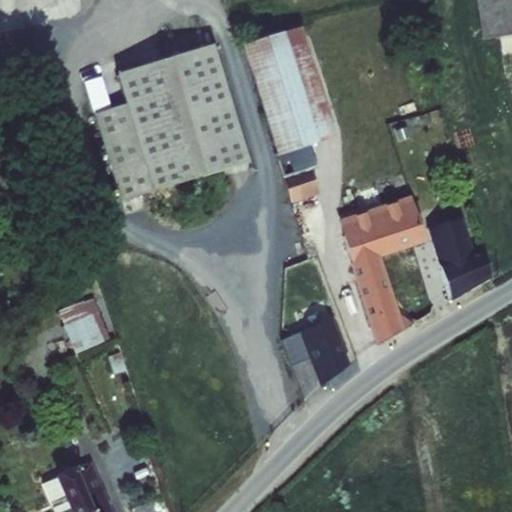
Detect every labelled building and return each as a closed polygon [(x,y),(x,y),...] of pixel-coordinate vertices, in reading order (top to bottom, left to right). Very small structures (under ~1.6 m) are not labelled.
[(296,152),(303,172),(322,165),(314,146),(324,143),(315,119),(342,109),(305,1),(250,20),(298,151),(296,152)] [(119,63),(130,90),(161,176),(255,141),(213,28),(119,63)] [(161,176),(130,90),(99,102),(130,187),(161,176)] [(403,182),(407,196),(428,190),(424,175),(403,182)] [(354,214),(387,326),(414,310),(393,231),(436,216),(428,190),(407,196),(403,182),(355,197),(359,212),(354,214)] [(432,248),(445,292),(500,258),(491,229),(484,231),(474,197),(440,207),(449,242),(432,248)] [(72,350),(110,341),(99,296),(61,305),(72,350)] [(283,318),(307,382),(357,345),(341,298),(283,318)] [(188,394),(235,376),(224,347),(177,365),(188,394)] [(64,511),(133,511),(103,433),(67,446),(88,501),(64,511)]
